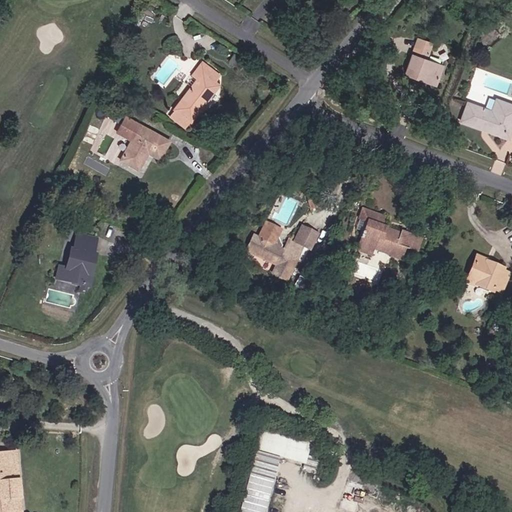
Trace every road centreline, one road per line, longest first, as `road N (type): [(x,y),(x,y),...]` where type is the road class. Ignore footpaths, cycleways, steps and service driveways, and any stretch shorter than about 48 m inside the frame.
road 1 (residential): [(112,346),(144,288),(314,85)]
road 2 (residential): [(511,189),(355,130),(314,85)]
road 3 (unclassified): [(190,0),(314,85)]
road 4 (unclassified): [(108,378),(112,468),(105,511)]
